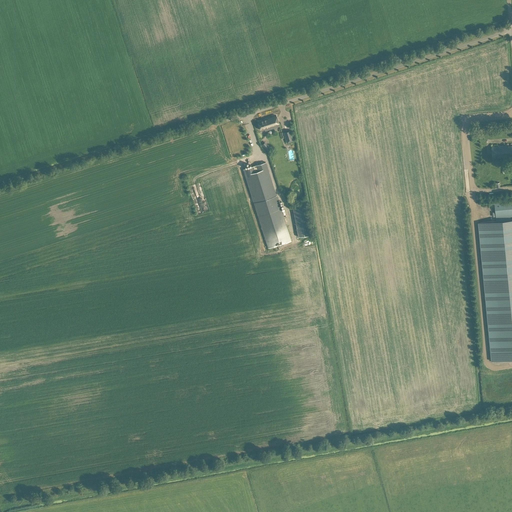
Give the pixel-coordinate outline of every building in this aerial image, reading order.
[(265,131),(280,126),(276,115),(257,121),(260,130),(265,128),(265,131)] [(285,136),(285,137),(287,142),(293,141),(291,134),(285,136)] [(265,142),(262,145),(267,150),(270,148),(265,142)] [(511,145),(507,146),(506,145),(492,146),(493,158),(507,156),(507,155),(511,154),(511,145)] [(291,240),(279,200),(278,201),(266,162),(243,169),(268,248),(291,240)] [(511,199),(502,200),(502,198),(499,198),(500,201),(490,202),(492,218),(511,216),(511,199)] [(304,205),(293,207),(298,237),(310,235),(304,205)] [(511,219),(478,222),(492,361),(511,358),(511,219)]
